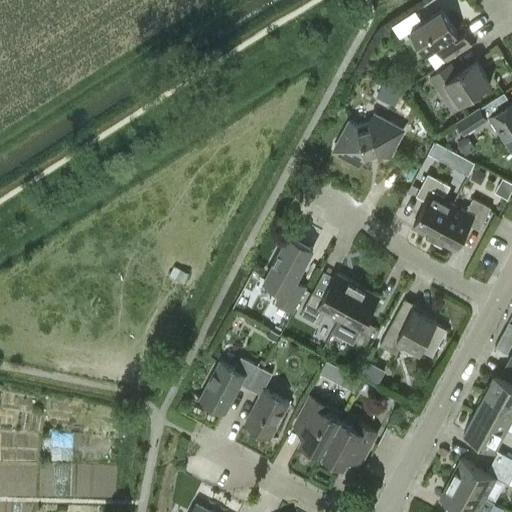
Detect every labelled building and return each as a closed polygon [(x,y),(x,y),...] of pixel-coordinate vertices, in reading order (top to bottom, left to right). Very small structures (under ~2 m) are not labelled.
[(445,61),(472,44),(464,33),(459,36),(441,9),(410,29),(425,53),(435,46),(445,61)] [(451,62),(430,76),(441,94),(451,111),(460,105),(459,102),(490,82),(476,60),(457,73),(451,62)] [(511,101),(489,115),(511,151),(511,150),(511,101)] [(463,132),(486,118),(479,107),(456,121),(463,132)] [(359,165),(365,153),(378,150),(389,156),(403,129),(374,113),(369,121),(357,125),(349,121),(333,150),(359,165)] [(466,155),(476,148),(469,136),(458,143),(466,155)] [(412,227),(434,238),(453,203),(439,196),(446,183),(428,173),(416,196),(426,201),(412,227)] [(434,238),(455,249),(468,224),(479,230),(491,208),(473,198),(466,210),(453,203),(434,238)] [(288,235),(264,280),(282,290),(276,301),(293,311),(307,286),(296,280),(313,249),(288,235)] [(184,283),(188,273),(180,269),(175,279),(184,283)] [(325,312),(338,319),(358,284),(336,273),(323,298),(312,292),(300,315),(318,324),(325,312)] [(363,349),(375,327),(365,321),(378,295),(358,284),(338,319),(352,327),(345,339),(363,349)] [(380,345),(396,353),(402,342),(419,351),(420,349),(432,355),(447,328),(435,322),(436,320),(414,308),(416,304),(404,298),(386,333),(380,345)] [(511,333),(504,330),(495,346),(506,352),(511,342),(511,333)] [(240,383),(251,389),(262,368),(241,356),(234,369),(220,361),(200,398),(225,411),(240,383)] [(328,359),(322,371),(355,387),(361,376),(328,359)] [(511,369),(505,365),(499,376),(495,374),(484,393),(511,408),(511,369)] [(260,393),(245,421),(255,427),(256,432),(262,435),(266,433),(270,435),(289,402),(264,388),(272,373),(262,368),(251,389),(260,393)] [(511,408),(484,393),(474,412),(505,429),(511,416),(511,408)] [(300,441),(322,452),(340,419),(324,410),(327,404),(310,395),(295,423),(307,429),(300,441)] [(494,449),(505,429),(474,412),(463,432),(494,449)] [(343,464),(350,453),(361,459),(376,431),(360,422),(356,428),(340,419),(322,452),(343,464)] [(511,458),(498,451),(492,461),(511,471),(511,458)] [(461,458),(450,478),(486,497),(496,477),(509,484),(511,477),(511,471),(492,461),(486,472),(461,458)] [(477,511),(486,497),(450,478),(440,498),(465,511),(464,511),(477,511)] [(212,511),(196,503),(191,511),(212,511)]
